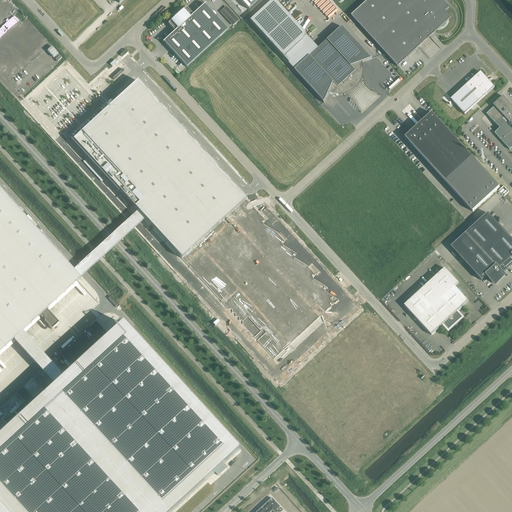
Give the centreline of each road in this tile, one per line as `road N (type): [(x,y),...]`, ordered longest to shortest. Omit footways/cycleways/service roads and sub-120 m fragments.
road 1 (unknown): [(192,0),(154,36),(158,50),(71,129),(72,147),(180,258),(243,206),(261,176)]
road 2 (tertiary): [(299,442),(0,115)]
road 3 (unclassified): [(469,32),(284,201)]
road 4 (unclassified): [(435,368),(284,201)]
road 5 (unclassified): [(284,201),(132,37)]
road 6 (tertiary): [(360,508),(511,369)]
road 7 (unclassified): [(132,37),(91,71),(25,0)]
road 8 (unknown): [(391,104),(377,88),(372,59),(338,21),(314,39)]
